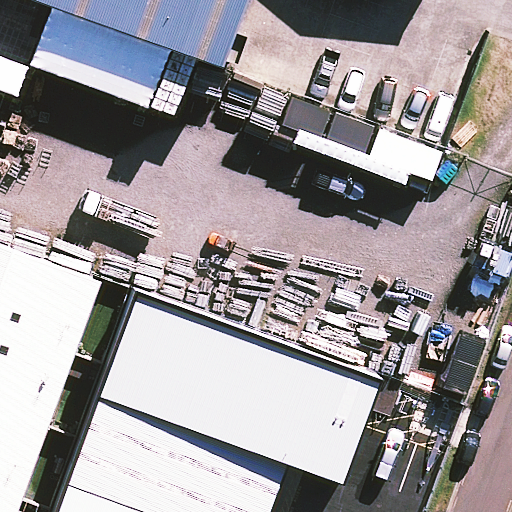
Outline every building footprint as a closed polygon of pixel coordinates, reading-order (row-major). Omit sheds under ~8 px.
[(251,0),(48,0),(229,63),(251,0)] [(393,55),(367,43),(345,91),(371,103),(393,55)] [(292,65),(259,53),(248,81),(281,93),(292,65)] [(463,70),(439,62),(427,96),(402,88),(387,132),(437,148),(463,70)] [(0,511),(6,511),(101,269),(0,231),(0,511)]
